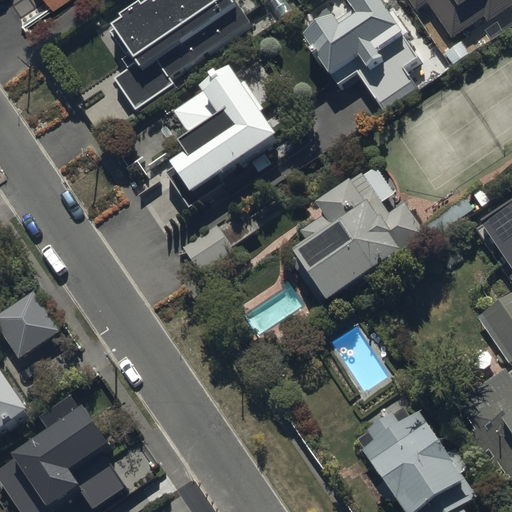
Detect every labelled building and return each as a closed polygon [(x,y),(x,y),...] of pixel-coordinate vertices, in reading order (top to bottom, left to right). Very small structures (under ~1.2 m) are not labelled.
[(38,0),(51,18),(78,0),(38,0)] [(180,101),(175,94),(258,40),(231,0),(178,0),(114,42),(133,71),(112,85),(140,127),(180,101)] [(422,76),(412,60),(417,57),(378,0),(346,0),(343,2),(352,16),(305,47),(344,105),(365,91),(387,124),(421,101),(410,85),(422,76)] [(435,17),(457,51),(511,14),(511,0),(405,0),(422,25),(435,17)] [(172,179),(201,223),(289,165),(260,121),(233,80),(175,118),(202,159),(172,179)] [(410,214),(391,227),(367,191),(323,219),(329,228),(306,244),(314,257),(299,267),(341,331),(417,280),(408,267),(434,250),(410,214)] [(511,199),(480,221),(511,266),(511,274),(510,276),(511,279),(511,199)] [(188,259),(206,288),(241,265),(222,237),(188,259)] [(0,325),(0,332),(27,373),(67,346),(37,301),(0,325)] [(511,302),(481,323),(511,370),(511,302)] [(0,458),(38,433),(0,375),(0,458)] [(511,387),(466,418),(511,487),(511,387)] [(482,511),(415,411),(402,420),(357,450),(398,511),(482,511)] [(96,511),(136,486),(90,416),(0,475),(0,488),(15,511),(96,511)]
